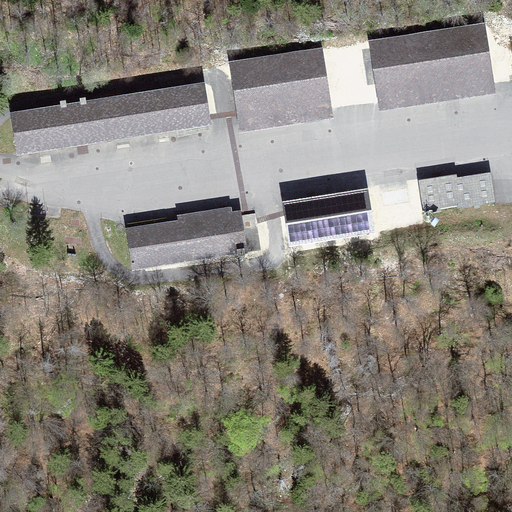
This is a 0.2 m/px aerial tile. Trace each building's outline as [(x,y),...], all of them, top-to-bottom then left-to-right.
[(380,100),(492,83),(484,30),(371,47),(380,100)] [(330,107),(322,55),(232,68),(240,121),(330,107)] [(14,118),(20,155),(208,125),(203,89),(14,118)] [(459,206),(459,208),(494,202),(490,175),(419,186),(423,212),(459,206)] [(381,191),(385,218),(412,214),(407,187),(381,191)] [(286,208),(292,245),(372,232),(366,196),(286,208)] [(135,269),(261,250),(255,213),(229,217),(228,211),(175,220),(176,225),(167,227),(166,219),(128,225),(135,269)]
